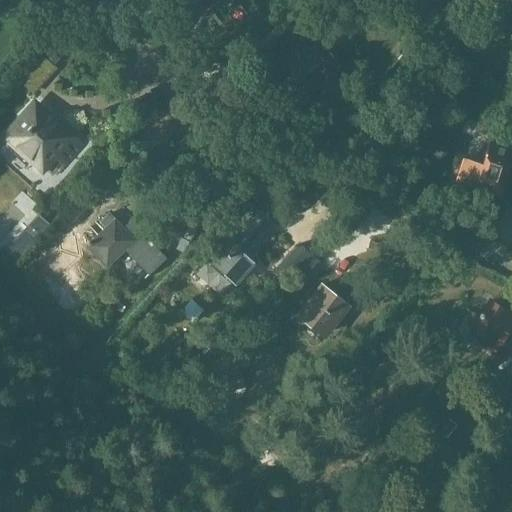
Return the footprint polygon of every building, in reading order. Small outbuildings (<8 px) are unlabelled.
[(180,0),(193,18),(219,0),(180,0)] [(420,0),(433,21),(466,0),(420,0)] [(435,30),(443,43),(462,31),(454,18),(435,30)] [(401,39),(411,48),(429,30),(419,20),(401,39)] [(303,44),(282,58),(290,70),(286,72),(300,92),(319,80),(324,86),(342,73),(320,40),(307,49),(303,44)] [(33,95),(56,68),(34,50),(11,77),(33,95)] [(84,147),(74,138),(75,137),(33,99),(0,135),(0,138),(35,170),(40,175),(56,158),(66,167),(84,147)] [(462,158),(455,181),(500,196),(511,159),(511,149),(488,141),(480,164),(462,158)] [(99,194),(100,209),(110,209),(109,194),(99,194)] [(234,211),(240,217),(204,259),(234,285),(254,262),(245,253),(272,222),(251,205),(245,199),(234,211)] [(125,247),(150,273),(165,259),(129,221),(122,228),(115,221),(116,220),(109,212),(99,222),(105,228),(87,246),(105,266),(125,247)] [(35,215),(24,227),(37,238),(47,226),(35,215)] [(43,265),(55,279),(79,257),(75,234),(57,237),(59,250),(43,265)] [(308,254),(299,246),(274,271),(283,280),(308,254)] [(290,277),(297,284),(308,270),(301,264),(290,277)] [(318,286),(293,318),(320,339),(345,307),(318,286)] [(501,337),(511,318),(511,316),(488,302),(481,314),(479,313),(477,317),(479,318),(471,330),(486,339),(482,346),(501,358),(510,343),(501,337)] [(215,333),(203,348),(213,357),(226,342),(215,333)] [(477,397),(492,407),(507,385),(492,374),(477,397)] [(438,434),(445,439),(455,426),(448,420),(438,434)] [(423,466),(441,477),(456,453),(438,441),(423,466)]
